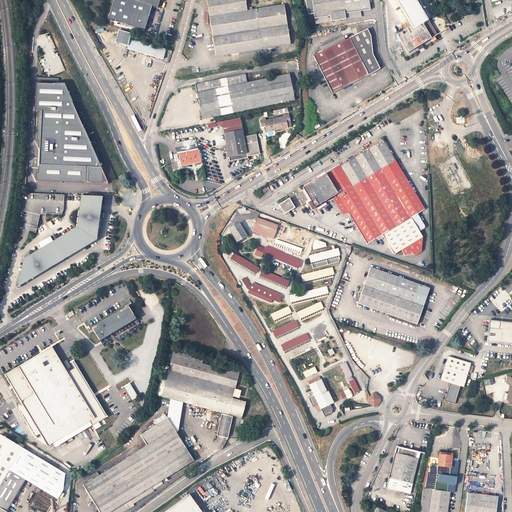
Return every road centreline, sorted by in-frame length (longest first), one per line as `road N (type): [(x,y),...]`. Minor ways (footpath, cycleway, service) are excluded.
road 1 (trunk): [(333,511),(266,355),(193,246)]
road 2 (primary): [(445,64),(245,182),(187,205)]
road 3 (primary): [(198,223),(420,84),(448,78)]
road 4 (residential): [(137,511),(263,434),(273,434),(308,511)]
road 5 (trunk): [(213,305),(269,393),(321,511)]
road 6 (primary): [(51,0),(141,180),(145,207)]
road 7 (residential): [(400,401),(495,276),(511,236)]
road 8 (unknown): [(99,250),(112,205),(76,209),(22,252),(9,298)]
road 9 (primary): [(144,157),(63,0)]
road 10 (residential): [(144,157),(190,0)]
road 11 (trunk): [(89,282),(156,272),(213,305)]
road 12 (trunk): [(337,511),(329,464),(338,438),(363,421),(390,422)]
